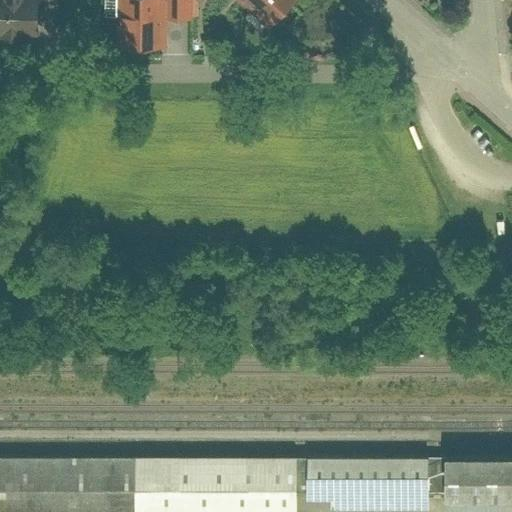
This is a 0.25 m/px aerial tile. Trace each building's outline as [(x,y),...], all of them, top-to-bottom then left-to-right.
[(0,0),(0,35),(39,36),(40,11),(59,12),(59,0),(0,0)] [(118,0),(118,45),(161,45),(161,15),(188,15),(187,0),(118,0)] [(243,0),(269,24),(291,0),(243,0)] [(427,447),(296,448),(296,489),(329,489),(329,500),(426,500),(426,490),(511,489),(511,443),(441,444),(441,450),(427,450),(427,447)] [(296,448),(0,448),(0,511),(296,511),(296,489),(296,448)]
